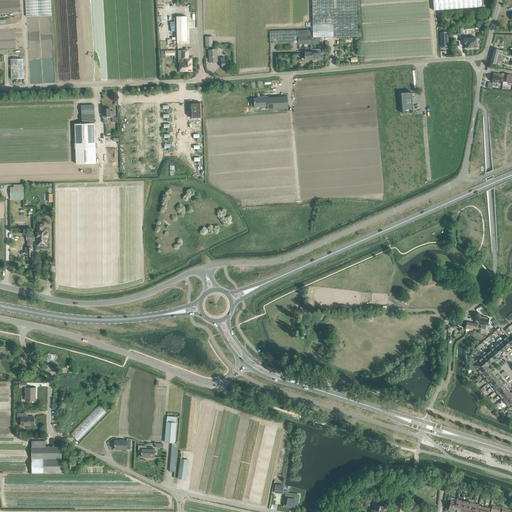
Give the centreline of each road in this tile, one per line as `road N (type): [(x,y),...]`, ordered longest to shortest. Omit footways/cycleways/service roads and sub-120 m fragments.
road 1 (primary): [(511,175),(230,298)]
road 2 (unclassified): [(179,495),(56,437),(48,427),(49,378),(23,343),(27,325)]
road 3 (unclassified): [(27,325),(213,385),(238,371)]
road 4 (unclassified): [(202,80),(420,63)]
road 5 (unclassified): [(0,285),(50,299),(109,302),(204,268)]
road 6 (unclassified): [(0,88),(202,80)]
road 7 (primary): [(199,308),(83,320),(0,306)]
road 8 (secondary): [(425,425),(272,375),(247,359)]
road 9 (unclassified): [(425,425),(443,379),(447,327),(492,284)]
road 10 (track): [(298,201),(288,74)]
